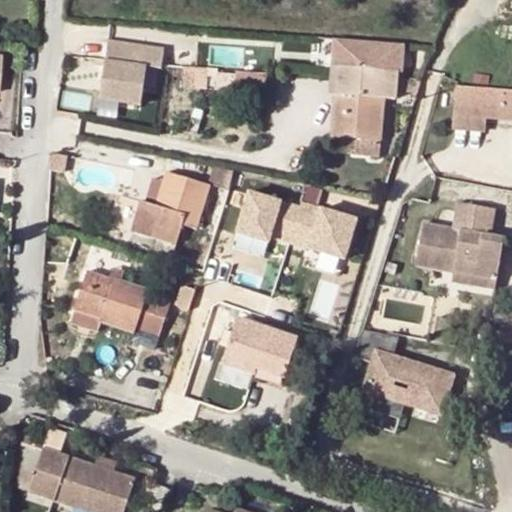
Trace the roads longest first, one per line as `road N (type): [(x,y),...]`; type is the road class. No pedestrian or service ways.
road 1 (unclassified): [(17,394),(52,0)]
road 2 (residential): [(366,511),(17,394)]
